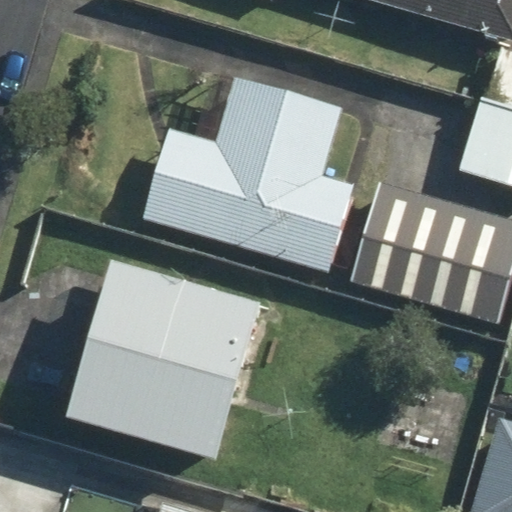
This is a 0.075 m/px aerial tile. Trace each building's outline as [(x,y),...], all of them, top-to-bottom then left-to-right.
[(511,0),(346,0),(511,50),(511,0)] [(511,194),(511,61),(498,57),(460,178),(511,194)] [(171,134),(144,219),(325,277),(351,193),(322,183),(342,120),(240,88),(220,150),(171,134)] [(511,228),(377,189),(349,284),(495,327),(511,268),(511,228)] [(256,314),(107,273),(64,430),(213,471),(256,314)] [(511,511),(511,428),(502,425),(471,511),(511,511)]
